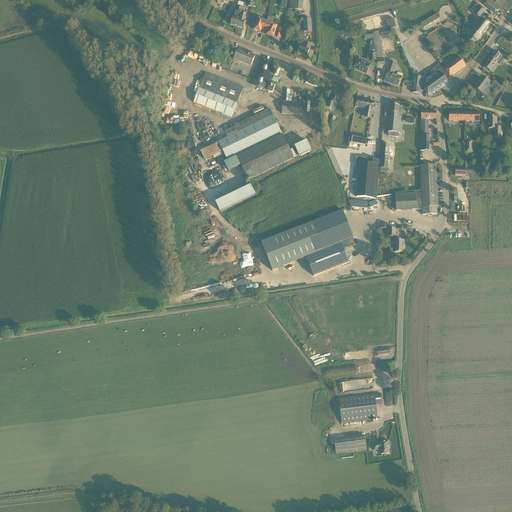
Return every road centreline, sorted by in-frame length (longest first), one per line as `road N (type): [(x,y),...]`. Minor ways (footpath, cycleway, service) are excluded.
road 1 (unclassified): [(418,511),(399,401),(401,291),(445,211),(438,100)]
road 2 (tertiary): [(438,100),(356,87),(202,25),(176,0)]
road 3 (track): [(0,39),(72,24),(96,45),(167,63)]
